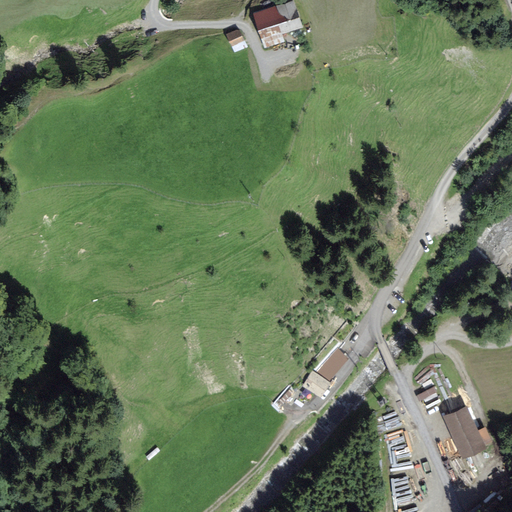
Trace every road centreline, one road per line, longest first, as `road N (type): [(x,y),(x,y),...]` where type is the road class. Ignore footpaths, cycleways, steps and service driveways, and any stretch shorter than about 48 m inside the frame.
road 1 (unclassified): [(511,93),(457,157),(383,296),(378,338)]
road 2 (track): [(208,511),(326,394),(375,324)]
road 3 (unclassified): [(454,511),(378,338)]
